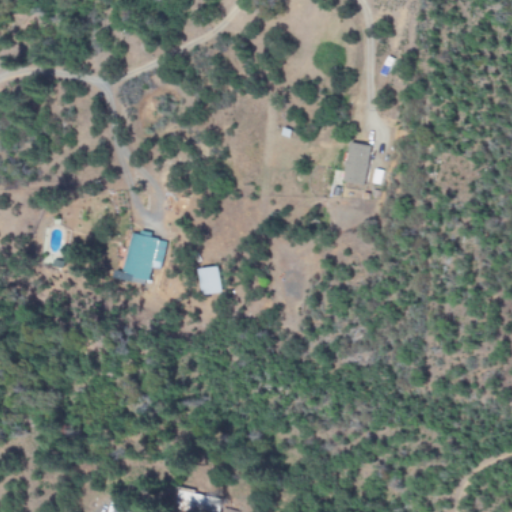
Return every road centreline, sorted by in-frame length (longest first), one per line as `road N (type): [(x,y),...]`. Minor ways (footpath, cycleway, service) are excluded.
road 1 (residential): [(0,84),(180,77),(251,144)]
road 2 (residential): [(251,144),(416,39)]
